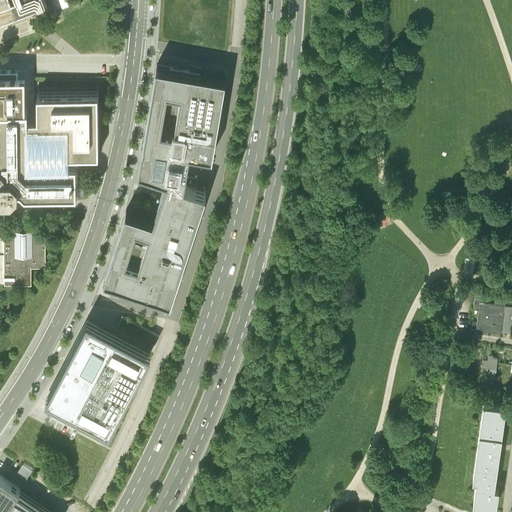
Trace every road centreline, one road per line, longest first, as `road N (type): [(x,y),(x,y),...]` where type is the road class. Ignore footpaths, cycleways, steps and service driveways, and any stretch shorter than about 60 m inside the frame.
road 1 (trunk): [(273,0),(264,101),(237,237),(188,390),(130,511)]
road 2 (trunk): [(161,511),(237,335),(282,132),(296,0)]
road 3 (tertiary): [(138,0),(128,98),(103,206),(72,292),(0,417)]
road 4 (unknown): [(91,438),(147,308)]
